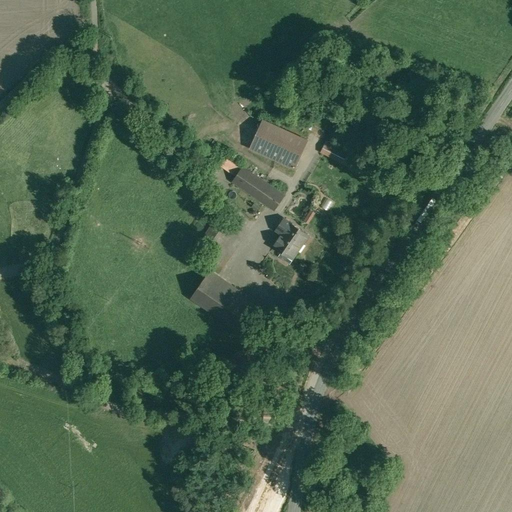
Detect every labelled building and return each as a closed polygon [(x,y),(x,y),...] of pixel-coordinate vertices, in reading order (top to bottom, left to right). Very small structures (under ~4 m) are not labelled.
[(294,168),(307,139),(258,118),(245,148),(294,168)] [(318,153),(344,163),(349,150),(323,140),(318,153)] [(284,195),(243,167),(233,181),(274,210),(284,195)] [(328,209),(332,202),(326,199),(323,207),(328,209)] [(227,219),(220,214),(203,239),(210,244),(227,219)] [(289,223),(284,219),(277,229),(283,233),(274,246),(281,252),(279,255),(280,257),(289,263),(291,263),(295,257),(293,256),(302,244),(303,244),(309,235),(290,223),(289,223)] [(257,310),(207,276),(192,298),(241,333),(257,310)]
